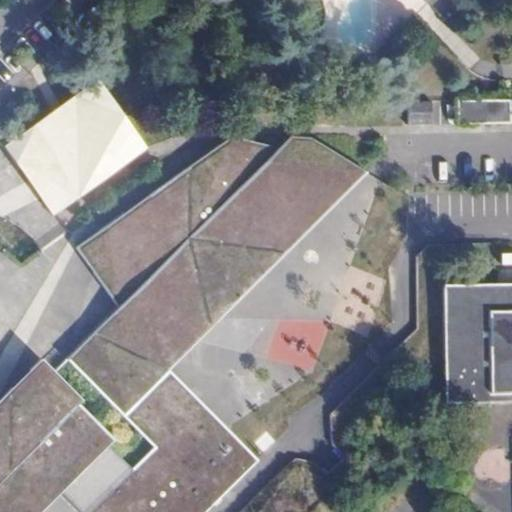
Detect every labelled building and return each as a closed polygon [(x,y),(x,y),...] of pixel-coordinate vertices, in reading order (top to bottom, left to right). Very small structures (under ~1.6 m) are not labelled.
[(92,76),(0,144),(52,214),(144,146),(92,76)] [(431,124),(430,100),(404,101),(405,125),(431,124)] [(505,127),(505,104),(449,106),(450,129),(505,127)] [(57,363),(0,415),(0,511),(61,511),(68,505),(75,511),(211,511),(265,461),(177,374),(372,175),(321,141),(298,141),(289,149),(238,139),(80,255),(126,308),(77,356),(158,450),(140,474),(116,452),(127,441),(57,363)] [(511,284),(439,286),(441,403),(511,402),(511,284)] [(253,357),(316,366),(323,319),(260,310),(253,357)]
